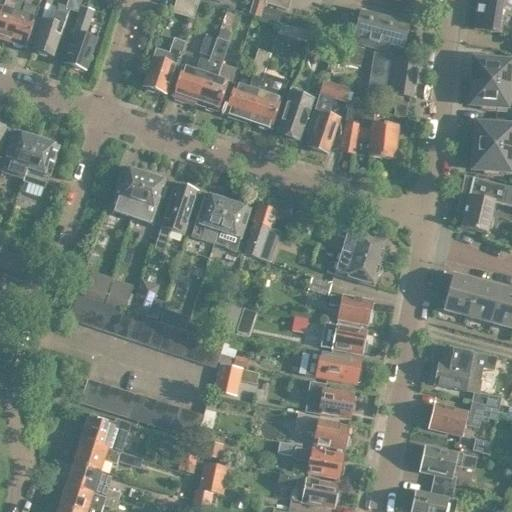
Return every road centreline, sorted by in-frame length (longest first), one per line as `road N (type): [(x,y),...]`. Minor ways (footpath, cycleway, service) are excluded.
road 1 (unclassified): [(430,217),(97,119)]
road 2 (residential): [(7,423),(97,119)]
road 3 (unclassified): [(376,511),(427,237)]
road 4 (unclassified): [(430,217),(453,0)]
road 5 (residential): [(97,119),(132,0)]
